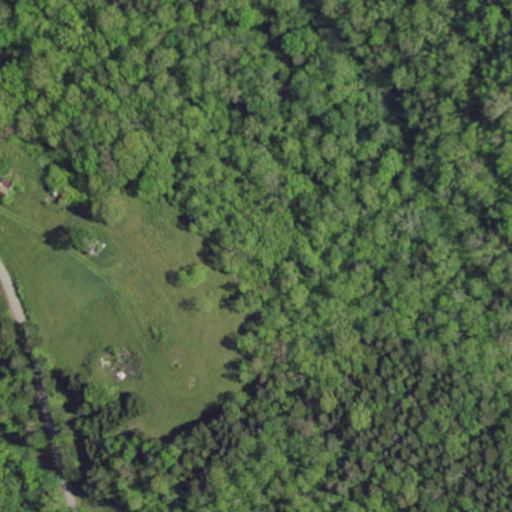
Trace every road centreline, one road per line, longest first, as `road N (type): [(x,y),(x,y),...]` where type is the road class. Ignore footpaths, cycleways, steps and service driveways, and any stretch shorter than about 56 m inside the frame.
road 1 (residential): [(0,273),(24,328),(75,511)]
road 2 (track): [(0,207),(155,300),(186,343)]
